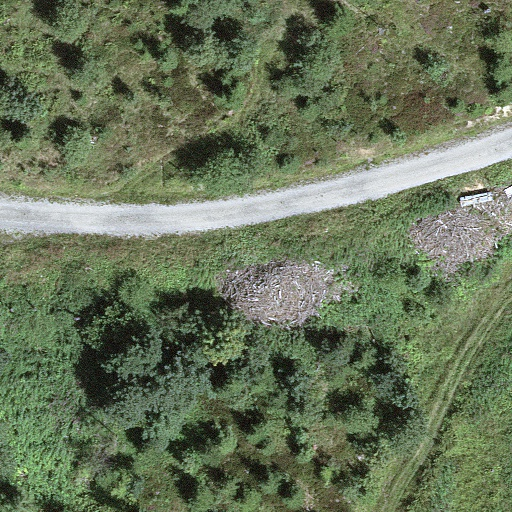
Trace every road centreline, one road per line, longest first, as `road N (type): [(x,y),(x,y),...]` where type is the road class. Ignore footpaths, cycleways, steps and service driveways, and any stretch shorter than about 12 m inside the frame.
road 1 (track): [(511,139),(324,199),(196,216),(0,213)]
road 2 (track): [(511,308),(423,437),(391,511)]
